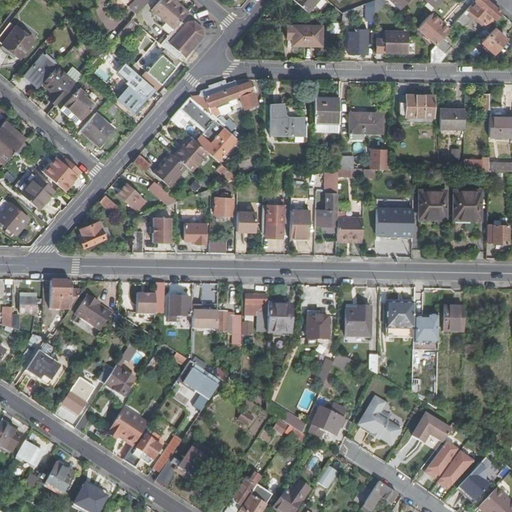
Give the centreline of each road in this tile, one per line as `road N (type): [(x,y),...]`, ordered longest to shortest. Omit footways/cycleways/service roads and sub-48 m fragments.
road 1 (secondary): [(26,265),(511,274)]
road 2 (residential): [(201,68),(511,74)]
road 3 (residential): [(180,511),(0,391)]
road 4 (residential): [(201,68),(102,180)]
road 5 (residential): [(0,88),(102,180)]
